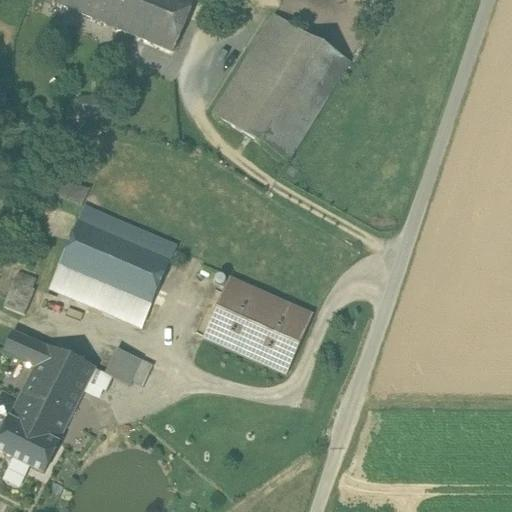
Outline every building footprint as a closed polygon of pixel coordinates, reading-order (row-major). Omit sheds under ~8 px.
[(56,0),(54,5),(104,26),(114,0),(56,0)] [(139,40),(155,0),(114,0),(104,26),(139,40)] [(155,0),(139,40),(173,55),(195,0),(155,0)] [(275,16),(213,116),(235,130),(297,30),(275,16)] [(297,30),(235,130),(288,163),(351,64),(297,30)] [(111,102),(80,99),(78,117),(108,119),(109,111),(111,102)] [(90,191),(59,178),(51,195),(82,208),(90,191)] [(176,249),(84,210),(50,289),(63,295),(72,274),(136,301),(126,323),(141,329),(176,249)] [(36,280),(23,274),(18,284),(15,282),(4,307),(25,316),(35,291),(32,290),(36,280)] [(136,301),(72,274),(63,295),(126,323),(136,301)] [(313,317),(229,280),(203,339),(287,376),(313,317)] [(95,370),(12,333),(3,352),(37,367),(22,395),(70,419),(84,392),(88,383),(95,370)] [(140,361),(117,350),(106,375),(114,379),(113,379),(129,386),(130,382),(140,361)] [(153,366),(140,361),(130,382),(143,388),(153,366)] [(106,375),(95,370),(88,383),(103,390),(107,392),(113,379),(114,379),(106,375)] [(88,383),(84,392),(99,399),(103,390),(88,383)] [(70,419),(22,395),(10,419),(9,418),(0,436),(0,452),(44,475),(59,444),(58,443),(70,419)]
